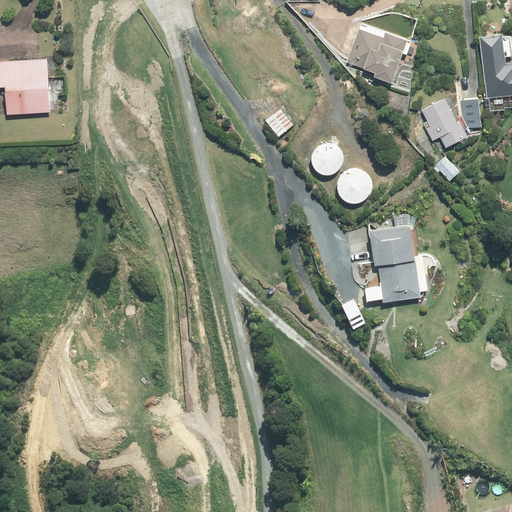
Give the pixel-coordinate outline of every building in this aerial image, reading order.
[(378,73),(377,76),(394,82),(410,40),(388,32),(386,37),(362,27),(349,62),(378,73)] [(490,97),(491,103),(500,102),(505,96),(511,95),(511,63),(508,64),(507,57),(511,55),(511,39),(511,38),(505,38),(504,34),(482,36),(489,97),(490,97)] [(48,60),(0,61),(0,86),(7,86),(8,114),(50,112),(48,60)] [(429,122),(425,124),(434,140),(441,137),(447,147),(469,136),(461,121),(458,123),(445,99),(423,110),(429,122)] [(479,99),(461,100),(463,118),(468,128),(482,127),(479,99)] [(281,109),(267,120),(281,136),(294,125),(281,109)] [(316,169),(317,171),(319,172),(322,174),(324,175),(327,175),(330,175),(333,175),(335,174),(338,172),(340,171),(342,168),(343,166),(344,163),(344,161),(344,158),(344,155),(343,153),(342,150),(340,148),(338,146),(335,145),(333,144),(330,143),(327,143),(324,144),(322,145),(319,146),(317,148),(316,150),(314,153),(313,155),(313,158),(313,161),(313,164),(314,166),(316,169)] [(461,171),(446,156),(437,165),(438,166),(435,169),(439,173),(442,170),(451,180),(461,171)] [(338,187),(339,190),(340,193),(341,195),(343,198),(346,199),(348,201),(351,202),(354,202),(357,202),(360,202),(362,200),(365,199),(367,197),(369,195),(370,192),(371,189),(372,186),(372,184),(371,181),(370,178),(369,175),(367,173),(364,171),(362,170),(359,169),(356,168),(353,168),(350,169),(348,170),(345,172),(343,173),(341,176),(340,178),(339,181),(338,184),(338,187)] [(383,286),(367,288),(368,301),(385,299),(385,301),(422,296),(421,291),(428,290),(424,255),(416,256),(412,226),(371,230),(371,237),(373,237),(376,265),(380,264),(383,286)] [(344,304),(356,328),(368,322),(355,298),(344,304)]
